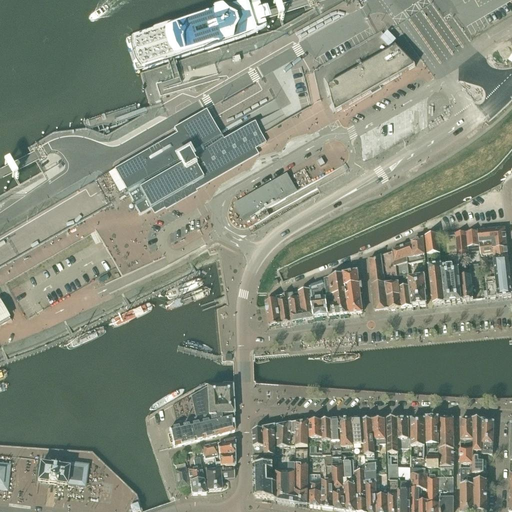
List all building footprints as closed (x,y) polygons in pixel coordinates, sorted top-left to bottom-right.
[(331,96),(329,87),(397,48),(382,33),(313,72),(320,102),(321,102),(325,100),(327,98),(331,96)] [(331,96),(335,114),(416,67),(397,48),(329,87),(331,96)] [(129,198),(140,216),(151,210),(171,198),(174,203),(180,200),(185,197),(182,191),(203,179),(192,160),(223,142),(218,132),(210,119),(208,115),(206,112),(174,130),(177,135),(114,171),(106,176),(108,179),(112,185),(120,199),(128,195),(129,198)] [(255,124),(223,142),(192,160),(203,179),(182,191),(185,197),(180,200),(174,203),(171,198),(151,210),(154,215),(164,209),(165,211),(181,202),(197,193),(196,191),(258,155),(257,153),(255,150),(266,144),(264,140),(261,136),(261,135),(259,131),(255,124)] [(274,202),(276,205),(281,202),(290,197),(287,191),(284,186),(277,184),(267,190),(266,194),(268,198),(272,204),(274,202)] [(265,208),(266,211),(276,205),(274,202),(272,204),(268,198),(266,194),(263,195),(261,196),(264,200),(263,200),(267,206),(265,208)] [(243,216),(243,217),(246,222),(251,219),(266,211),(265,208),(267,206),(263,200),(264,200),(261,196),(257,196),(243,204),(240,212),(243,216)] [(478,232),(479,244),(493,243),(493,249),(507,247),(505,229),(478,232)] [(480,247),(479,244),(478,232),(467,233),(468,244),(468,248),(480,247)] [(468,244),(467,233),(455,234),(457,258),(469,257),(468,248),(468,244)] [(427,256),(429,268),(441,267),(440,254),(438,236),(425,238),(427,256)] [(406,260),(407,265),(414,264),(426,262),(423,241),(412,245),(414,258),(406,260)] [(493,243),(479,244),(480,247),(481,256),(493,254),(494,261),(508,260),(507,247),(493,249),(493,243)] [(409,277),(407,265),(406,260),(414,258),(412,245),(392,251),(393,254),(395,268),(397,267),(398,279),(408,277),(409,277)] [(388,310),(402,309),(399,289),(398,279),(397,267),(395,268),(393,254),(382,257),(384,277),(395,276),(396,285),(385,286),(388,310)] [(388,310),(385,286),(384,277),(382,257),(369,261),(372,286),(375,312),(388,310)] [(486,280),(487,292),(484,293),(485,299),(489,299),(490,300),(496,299),(496,298),(498,298),(498,299),(511,297),(511,296),(508,260),(494,261),(496,279),(486,280)] [(414,264),(407,265),(409,277),(408,277),(410,288),(412,308),(427,306),(424,278),(413,280),(413,277),(416,276),(414,264)] [(445,304),(462,303),(459,276),(459,270),(451,271),(451,269),(447,269),(447,266),(441,267),(445,304)] [(459,276),(462,303),(473,301),(472,288),(474,288),(473,278),(480,277),(478,266),(470,267),(471,272),(464,273),(464,276),(459,276)] [(441,267),(429,268),(433,306),(445,304),(441,267)] [(344,276),(349,315),(362,314),(360,295),(363,295),(362,285),(359,285),(358,274),(344,276)] [(310,292),(314,319),(328,317),(349,315),(344,276),(325,283),(325,284),(310,289),(310,292)] [(412,308),(410,288),(399,289),(402,309),(412,308)] [(304,321),(314,319),(310,292),(300,293),(304,321)] [(292,323),(304,321),(300,293),(293,295),(288,296),(292,323)] [(288,296),(277,297),(281,325),(292,323),(288,296)] [(269,327),(281,325),(277,297),(276,297),(277,301),(265,303),(269,327)] [(187,427),(169,431),(174,449),(204,441),(234,433),(234,424),(233,401),(232,387),(220,388),(207,388),(207,389),(192,398),(197,418),(187,420),(186,421),(187,427)] [(342,450),(340,421),(330,422),(332,459),(342,458),(342,450)] [(340,421),(342,450),(352,449),(350,422),(340,421)] [(352,421),(354,458),(365,458),(362,421),(352,421)] [(365,462),(372,462),(375,462),(375,461),(374,453),(373,421),(362,421),(365,458),(365,462)] [(385,421),(373,421),(374,453),(379,453),(379,446),(386,446),(385,421)] [(398,451),(397,421),(387,421),(389,472),(389,481),(399,482),(398,472),(398,467),(398,451)] [(408,421),(397,421),(398,451),(410,451),(410,440),(408,440),(408,421)] [(425,421),(411,421),(411,440),(410,440),(410,451),(417,451),(417,457),(412,457),(412,461),(427,461),(427,457),(424,457),(425,421)] [(427,421),(427,457),(439,457),(439,452),(439,440),(439,421),(427,421)] [(439,440),(454,440),(454,421),(439,421),(439,440)] [(461,441),(474,441),(473,421),(461,421),(461,441)] [(473,421),(474,441),(474,454),(481,454),(481,453),(482,453),(481,422),(473,421)] [(310,440),(322,439),(322,422),(310,422),(310,440)] [(322,439),(322,448),(323,459),(332,459),(330,422),(322,422),(322,439)] [(481,453),(481,454),(481,457),(489,457),(493,457),(493,451),(494,424),(481,422),(482,453),(481,453)] [(295,451),(308,451),(308,448),(308,423),(291,425),(291,448),(295,448),(295,451)] [(277,428),(277,446),(276,446),(276,458),(279,458),(279,456),(284,456),(284,453),(288,453),(288,448),(291,448),(291,425),(277,428)] [(264,430),(265,458),(276,458),(276,446),(275,428),(264,430)] [(254,458),(265,458),(264,430),(253,432),(254,449),(254,458)] [(219,458),(234,456),(235,440),(224,443),(224,446),(218,447),(219,458)] [(454,440),(439,440),(439,452),(454,452),(454,451),(454,440)] [(218,455),(216,445),(202,448),(204,457),(218,455)] [(323,459),(322,448),(310,449),(310,459),(323,459)] [(295,504),(308,507),(308,472),(308,466),(308,451),(295,451),(295,466),(295,472),(295,504)] [(461,451),(460,466),(473,466),(473,460),(473,451),(461,451)] [(219,468),(233,468),(235,468),(234,456),(219,458),(220,462),(216,462),(216,468),(219,468)] [(420,496),(427,496),(427,469),(439,469),(439,460),(439,457),(427,457),(427,461),(412,461),(412,472),(411,488),(411,511),(419,511),(420,502),(420,496)] [(489,465),(489,457),(481,457),(481,460),(473,460),(473,466),(473,470),(473,476),(474,476),(486,476),(486,465),(489,465)] [(265,458),(254,458),(253,458),(254,466),(276,465),(276,458),(265,458)] [(332,459),(332,468),(333,469),(333,491),(342,490),(339,494),(333,494),(334,511),(342,511),(345,511),(342,458),(332,459)] [(354,458),(342,458),(345,511),(356,511),(355,473),(354,458)] [(454,459),(439,460),(439,469),(440,469),(454,469),(454,459)] [(206,495),(201,471),(199,460),(194,461),(195,469),(188,471),(188,472),(192,496),(206,495)] [(376,461),(375,461),(375,462),(372,462),(372,466),(365,466),(366,471),(367,511),(376,511),(376,486),(375,484),(376,484),(376,473),(376,461)] [(40,465),(38,483),(49,484),(48,486),(56,487),(56,485),(66,486),(66,485),(84,487),(87,467),(67,464),(66,469),(40,465)] [(0,465),(0,490),(7,491),(9,466),(0,465)] [(189,487),(186,472),(185,465),(175,467),(176,471),(175,471),(178,489),(189,487)] [(276,501),(276,474),(276,465),(254,466),(253,466),(254,498),(276,501)] [(276,501),(295,504),(295,472),(295,466),(289,465),(289,472),(293,473),(293,474),(276,474),(276,501)] [(219,471),(221,481),(234,479),(233,468),(219,468),(219,471)] [(333,469),(332,468),(326,469),(326,472),(326,482),(322,482),(322,509),(334,511),(333,494),(333,491),(333,469)] [(426,502),(426,511),(439,511),(440,494),(440,469),(439,469),(427,469),(427,496),(427,502),(426,502)] [(440,469),(440,494),(454,494),(454,469),(440,469)] [(460,511),(473,511),(473,476),(473,470),(460,470),(460,486),(460,498),(460,511)] [(222,491),(221,481),(219,471),(206,472),(208,492),(222,491)] [(367,511),(366,471),(355,473),(356,511),(367,511)] [(309,507),(322,509),(322,482),(320,476),(310,476),(309,507)] [(473,476),(473,511),(486,511),(486,476),(474,476),(473,476)] [(399,491),(399,511),(411,511),(411,488),(411,481),(399,481),(399,491)] [(399,511),(399,491),(399,483),(389,482),(389,496),(389,511),(399,511)] [(379,486),(376,486),(376,511),(388,511),(387,497),(384,498),(384,492),(379,492),(379,486)] [(453,511),(454,494),(440,494),(439,511),(453,511)]
